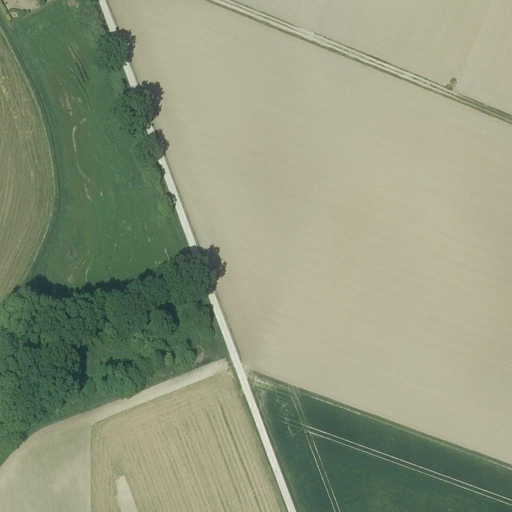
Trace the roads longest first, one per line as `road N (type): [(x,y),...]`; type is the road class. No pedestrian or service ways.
road 1 (track): [(100,0),(291,511)]
road 2 (track): [(217,0),(511,119)]
